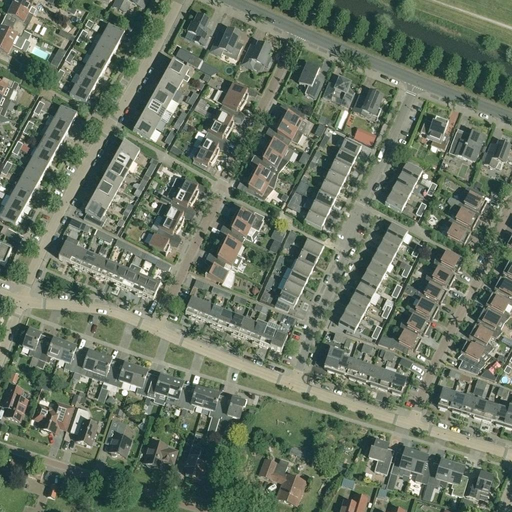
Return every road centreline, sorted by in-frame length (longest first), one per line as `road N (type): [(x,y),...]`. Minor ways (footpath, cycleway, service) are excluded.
road 1 (residential): [(21,301),(60,212),(178,0)]
road 2 (residential): [(156,329),(300,31)]
road 3 (residential): [(293,384),(347,255),(358,203),(416,81)]
road 4 (residential): [(411,425),(511,204)]
road 5 (residential): [(204,511),(0,446)]
road 6 (residential): [(293,384),(156,329)]
road 7 (residential): [(156,329),(98,307),(21,301)]
road 8 (residential): [(416,81),(300,31)]
road 9 (residential): [(411,425),(293,384)]
